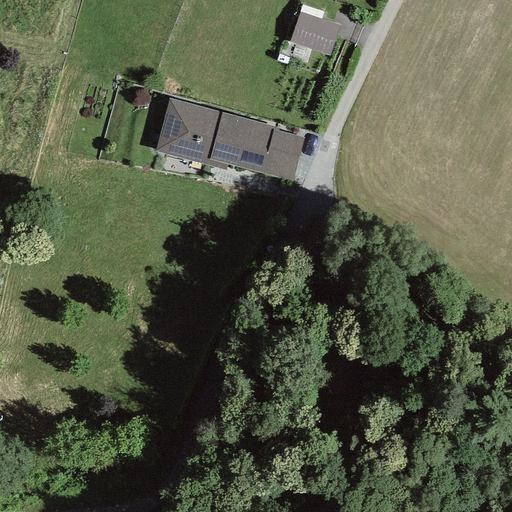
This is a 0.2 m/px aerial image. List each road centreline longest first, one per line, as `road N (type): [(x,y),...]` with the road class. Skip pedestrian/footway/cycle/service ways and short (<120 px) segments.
road 1 (track): [(316,162),(268,272),(229,322),(172,479),(155,499),(85,511)]
road 2 (track): [(321,511),(354,430),(316,162)]
